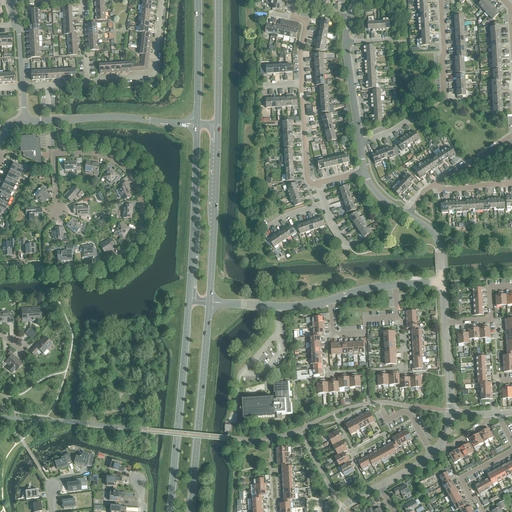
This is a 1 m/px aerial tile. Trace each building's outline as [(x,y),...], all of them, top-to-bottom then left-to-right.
[(482,0),(478,5),(481,9),(488,3),(486,1),(485,0),(482,0)] [(481,9),(485,12),(491,6),(489,4),(488,3),(481,9)] [(485,12),(488,16),(495,10),(493,9),(494,8),(491,6),(485,12)] [(495,10),(488,16),(492,20),(499,14),(496,11),(496,12),(495,10)] [(277,38),(277,35),(279,27),(273,26),(271,34),(271,37),(277,38)] [(142,54),(142,58),(148,59),(149,55),(150,55),(150,53),(149,53),(150,50),(140,49),(140,54),(142,54)] [(132,62),(126,63),(127,72),(127,73),(129,73),(129,72),(136,71),(135,64),(132,65),(132,62)] [(405,136),(410,144),(413,142),(411,139),(413,137),(411,134),(410,132),(405,136)] [(415,132),(411,134),(413,137),(411,139),(413,142),(414,143),(420,140),(415,132)] [(21,137),(20,139),(21,152),(22,152),(23,156),(37,163),(37,162),(41,161),(39,138),(35,138),(34,136),(21,137)] [(407,146),(410,144),(405,136),(399,140),(400,142),(400,141),(402,144),(405,143),(407,146)] [(408,148),(407,146),(405,143),(402,144),(400,141),(400,142),(397,144),(402,151),(408,148)] [(388,148),(381,150),(385,159),(388,157),(387,154),(389,153),(388,149),(388,148)] [(392,148),(388,149),(389,153),(387,154),(388,157),(389,159),(395,157),(392,149),(392,148)] [(440,152),(446,160),(449,157),(447,154),(449,153),(447,150),(446,148),(440,152)] [(450,148),(447,150),(449,153),(447,154),(449,157),(450,159),(456,155),(450,148)] [(385,159),(381,150),(375,152),(376,154),(377,158),(380,157),(381,160),(385,159)] [(435,156),(436,157),(438,160),(440,159),(442,162),(446,160),(440,152),(435,156)] [(343,155),(341,156),(343,164),(349,162),(347,155),(347,154),(343,155)] [(376,154),(372,156),(375,164),(382,162),(381,160),(380,157),(377,158),(376,154)] [(436,157),(433,159),(438,167),(443,163),(442,162),(440,159),(438,160),(436,157)] [(438,167),(433,159),(430,161),(429,162),(431,165),(429,166),(431,169),(432,171),(438,167)] [(325,168),(323,160),(323,161),(322,160),(319,161),(317,162),(319,170),(325,168)] [(428,160),(423,163),(428,171),(431,169),(429,166),(431,165),(429,162),(430,161),(428,160)] [(65,170),(77,170),(77,171),(81,171),(80,165),(76,165),(76,162),(64,162),(65,170)] [(85,170),(85,173),(90,174),(90,171),(94,172),(94,174),(98,174),(100,164),(87,162),(85,170)] [(6,168),(10,170),(20,175),(22,170),(21,170),(22,167),(13,163),(11,167),(8,165),(6,168)] [(428,171),(423,163),(417,167),(418,169),(419,169),(421,172),(423,170),(425,173),(428,171)] [(103,178),(111,184),(118,176),(109,169),(103,178)] [(426,175),(425,173),(423,170),(421,172),(419,169),(418,169),(415,171),(420,179),(426,175)] [(3,176),(6,178),(6,177),(16,182),(18,178),(18,177),(19,175),(20,175),(10,170),(8,174),(4,172),(3,176)] [(410,183),(411,183),(413,180),(407,174),(402,179),(403,180),(406,182),(408,181),(410,183)] [(0,180),(0,183),(3,185),(13,189),(15,185),(14,184),(15,182),(16,182),(6,177),(6,178),(4,181),(1,179),(0,180)] [(412,184),(411,183),(410,183),(408,181),(406,182),(403,180),(401,183),(407,189),(412,184)] [(118,189),(123,200),(131,197),(127,188),(129,187),(127,182),(119,185),(121,188),(118,189)] [(297,190),(299,190),(296,183),(288,186),(289,190),(292,189),(293,191),(297,190)] [(407,189),(401,183),(398,185),(398,186),(401,188),(399,190),(401,192),(401,193),(403,194),(407,189)] [(399,195),(401,193),(401,192),(399,190),(401,188),(398,186),(398,185),(397,184),(392,189),(399,195)] [(0,192),(1,193),(1,192),(9,196),(11,192),(12,189),(13,190),(13,189),(3,185),(1,188),(0,188),(0,192)] [(35,198),(43,205),(50,197),(45,192),(47,190),(42,186),(39,189),(41,190),(35,198)] [(65,197),(71,202),(77,195),(80,198),(84,193),(80,190),(79,191),(74,186),(65,197)] [(339,188),(341,195),(349,192),(349,191),(348,188),(347,186),(339,188)] [(0,200),(7,204),(10,200),(9,200),(10,197),(9,196),(1,192),(1,193),(0,194),(0,200)] [(341,195),(343,200),(351,198),(351,197),(350,194),(349,192),(341,195)] [(291,203),(293,203),(293,202),(297,201),(296,199),(299,198),(299,197),(298,194),(289,197),(291,203)] [(293,202),(293,203),(294,206),(303,203),(301,197),(299,197),(299,198),(296,199),(297,201),(293,202)] [(343,200),(345,206),(353,204),(353,203),(352,200),(351,198),(343,200)] [(123,218),(131,218),(132,212),(133,212),(133,205),(126,204),(125,208),(123,208),(123,218)] [(353,204),(345,206),(347,212),(355,210),(355,209),(354,206),(353,204)] [(74,214),(77,214),(77,216),(88,215),(88,205),(73,206),(74,214)] [(25,215),(28,215),(29,221),(34,221),(34,219),(38,219),(38,220),(42,219),(41,208),(35,209),(35,207),(25,207),(25,215)] [(349,217),(353,222),(360,218),(359,217),(360,217),(358,214),(358,215),(356,212),(349,217)] [(353,222),(356,227),(363,223),(363,222),(361,219),(361,220),(360,218),(353,222)] [(67,227),(75,234),(79,230),(84,232),(86,227),(84,227),(85,224),(79,222),(78,223),(73,219),(70,222),(71,223),(67,227)] [(114,233),(123,239),(129,229),(120,223),(114,233)] [(356,227),(360,232),(366,228),(367,227),(365,225),(364,225),(363,223),(356,227)] [(288,228),(286,229),(291,236),(295,233),(290,226),(288,227),(288,228)] [(55,232),(52,232),(52,236),(53,236),(56,236),(56,240),(58,239),(59,243),(68,242),(67,234),(63,235),(63,232),(63,228),(55,228),(55,232)] [(366,228),(360,232),(363,238),(370,233),(368,230),(366,228)] [(284,230),(282,231),(287,239),(291,236),(286,229),(284,230)] [(280,233),(278,235),(282,242),(287,239),(282,231),(279,233),(280,233)] [(276,235),(273,237),(278,245),(282,242),(278,235),(276,236),(276,235)] [(278,245),(273,237),(271,239),(269,240),(274,247),(278,245)] [(10,250),(10,248),(15,248),(14,239),(9,240),(10,242),(2,243),(2,255),(11,254),(10,250)] [(24,245),(25,254),(35,254),(34,243),(25,244),(25,239),(20,240),(20,245),(24,245)] [(104,242),(100,245),(101,246),(105,254),(108,252),(113,249),(112,247),(115,246),(115,245),(117,244),(115,241),(112,242),(110,239),(104,242)] [(83,253),(81,253),(82,259),(88,259),(88,256),(92,255),(93,258),(97,257),(96,249),(95,249),(94,245),(82,246),(83,253)] [(58,252),(58,261),(72,260),(71,250),(64,250),(64,252),(58,252)] [(33,317),(40,316),(40,310),(33,310),(33,309),(24,310),(24,315),(22,315),(23,322),(34,321),(33,317)] [(0,313),(0,321),(2,322),(2,323),(9,322),(9,324),(13,323),(12,315),(12,312),(8,313),(8,312),(1,312),(1,313),(0,313)] [(411,328),(411,331),(418,331),(418,330),(418,322),(407,323),(407,322),(406,323),(406,328),(411,328)] [(312,328),(313,337),(319,337),(320,337),(324,337),(323,333),(325,333),(324,328),(323,328),(312,328)] [(32,349),(38,355),(41,352),(43,353),(46,349),(49,352),(54,347),(50,343),(51,342),(44,337),(40,342),(39,342),(32,349)] [(502,355),(503,361),(504,361),(511,360),(511,351),(507,352),(506,352),(507,355),(502,355)] [(17,359),(9,352),(6,355),(9,358),(5,362),(9,366),(7,369),(8,369),(12,373),(15,369),(17,371),(22,364),(17,359)] [(413,363),(413,364),(413,367),(412,367),(412,371),(417,371),(426,371),(426,365),(423,366),(422,363),(413,363)] [(322,369),(313,370),(313,375),(319,375),(319,377),(324,377),(324,374),(323,374),(323,371),(324,371),(324,369),(322,369)] [(296,371),(295,371),(295,379),(295,380),(297,380),(307,379),(307,378),(306,375),(301,376),(301,371),(297,371),(296,371)] [(242,399),(242,401),(243,418),(274,417),(274,413),(276,413),(277,419),(282,418),(282,415),(292,415),(292,403),(291,403),(290,399),(289,399),(289,397),(291,397),(291,391),(290,392),(289,382),(273,383),(274,393),(275,393),(275,398),(277,398),(277,399),(275,400),(276,401),(274,401),(273,398),(242,399)] [(369,411),(364,414),(365,415),(364,415),(369,423),(369,424),(374,422),(369,411)] [(364,414),(359,416),(360,417),(364,426),(364,427),(369,424),(369,423),(364,415),(365,415),(364,414)] [(359,416),(354,419),(355,420),(359,428),(359,429),(360,430),(364,427),(364,426),(360,417),(359,416)] [(354,419),(350,422),(350,423),(355,431),(354,431),(355,432),(360,430),(359,429),(359,428),(355,420),(354,419)] [(350,422),(345,424),(350,435),(355,432),(354,431),(355,431),(350,423),(350,422)] [(404,431),(401,432),(402,433),(407,443),(412,440),(405,427),(402,428),(404,431)] [(484,427),(482,428),(488,440),(493,437),(488,428),(485,430),(484,427)] [(481,432),(478,433),(483,442),(488,440),(482,428),(480,429),(481,432)] [(399,434),(397,435),(397,436),(402,445),(407,443),(402,433),(401,432),(400,430),(398,431),(399,434)] [(327,436),(330,441),(341,434),(340,432),(338,434),(336,431),(327,436)] [(474,432),(472,433),(478,445),(483,442),(478,433),(476,435),(474,432)] [(471,442),(468,444),(471,449),(478,445),(472,433),(470,434),(472,437),(469,439),(471,442)] [(333,445),(341,441),(340,438),(343,436),(341,434),(330,441),(333,445)] [(394,442),(391,443),(394,450),(395,450),(402,445),(397,436),(397,435),(392,438),(394,442)] [(389,444),(386,446),(387,447),(391,455),(396,452),(395,450),(394,450),(391,443),(389,440),(387,441),(389,444)] [(333,445),(335,450),(347,444),(346,442),(343,443),(341,441),(333,445)] [(384,447),(381,448),(382,449),(386,458),(391,455),(387,447),(386,446),(385,443),(382,444),(384,447)] [(464,443),(462,444),(468,455),(473,453),(471,449),(468,444),(465,445),(464,443)] [(335,450),(338,455),(342,453),(343,452),(347,450),(345,447),(348,446),(347,444),(335,450)] [(458,449),(463,458),(465,460),(469,458),(468,455),(462,444),(460,445),(461,447),(458,449)] [(379,449),(377,451),(377,452),(382,460),(386,458),(382,449),(381,448),(380,445),(378,447),(379,449)] [(374,452),(372,453),(372,454),(377,463),(382,460),(377,452),(377,451),(375,448),(373,449),(374,452)] [(454,448),(452,449),(458,460),(463,458),(458,449),(456,450),(454,448)] [(458,460),(452,449),(450,450),(452,453),(449,454),(454,463),(458,460)] [(370,455),(367,456),(368,457),(372,464),(371,465),(372,466),(377,463),(372,454),(372,453),(370,451),(368,452),(370,455)] [(83,452),(81,456),(80,456),(80,457),(76,456),(74,463),(75,463),(74,465),(81,466),(82,465),(87,467),(88,466),(91,467),(94,455),(83,452)] [(334,457),(337,462),(348,455),(347,453),(344,455),(343,452),(342,453),(338,455),(334,457)] [(65,455),(66,457),(62,458),(62,460),(55,462),(53,463),(54,467),(57,466),(57,469),(61,468),(61,469),(65,467),(69,466),(68,463),(71,462),(69,454),(65,455)] [(339,466),(348,462),(347,459),(349,457),(348,455),(337,462),(339,466)] [(361,456),(362,459),(367,467),(371,465),(372,464),(368,457),(367,456),(364,457),(363,455),(361,456)] [(281,464),(281,467),(289,467),(288,458),(287,458),(278,459),(277,459),(276,459),(277,464),(281,464)] [(124,472),(125,469),(119,467),(121,462),(111,459),(108,468),(124,473),(124,472)] [(362,459),(360,460),(359,459),(355,461),(357,465),(359,464),(362,470),(367,467),(362,459)] [(504,465),(501,466),(502,467),(501,467),(507,477),(511,474),(506,465),(506,464),(504,461),(502,462),(504,465)] [(339,466),(342,471),(353,465),(352,463),(350,464),(348,462),(339,466)] [(499,468),(496,469),(497,470),(502,479),(507,477),(501,467),(502,467),(501,466),(500,464),(497,465),(499,468)] [(353,465),(342,471),(344,476),(353,471),(352,468),(354,467),(353,465)] [(494,470),(492,472),(492,473),(497,482),(498,483),(502,481),(502,479),(497,470),(496,469),(495,466),(493,467),(494,470)] [(486,474),(489,478),(492,484),(492,485),(497,482),(492,473),(492,472),(490,469),(488,470),(489,473),(486,474)] [(439,476),(441,481),(450,477),(448,474),(451,473),(450,470),(439,476)] [(441,481),(444,486),(452,481),(451,479),(454,477),(452,475),(450,477),(441,481)] [(106,483),(107,483),(107,486),(116,487),(116,481),(122,482),(122,478),(106,477),(106,483)] [(482,478),(484,481),(489,489),(493,486),(492,485),(492,484),(489,478),(486,479),(485,477),(482,478)] [(86,486),(85,478),(74,479),(75,483),(73,483),(67,484),(68,492),(81,490),(81,486),(86,486)] [(478,480),(479,483),(484,492),(489,489),(484,481),(481,482),(480,479),(478,480)] [(443,486),(446,491),(454,487),(455,486),(458,485),(456,483),(454,484),(452,481),(444,486),(443,486)] [(479,483),(476,485),(476,484),(474,485),(479,494),(484,492),(479,483)] [(400,491),(403,498),(410,494),(405,485),(398,488),(393,490),(395,494),(400,491)] [(26,491),(25,491),(25,492),(21,498),(18,499),(26,498),(26,500),(38,498),(37,490),(30,490),(29,486),(26,491)] [(446,491),(448,496),(456,492),(457,492),(458,491),(460,490),(459,487),(456,489),(455,486),(454,487),(446,491)] [(254,490),(255,499),(261,499),(262,499),(262,495),(267,495),(266,490),(265,490),(254,490)] [(108,501),(119,501),(119,496),(125,496),(125,493),(125,492),(109,491),(108,501)] [(448,496),(451,501),(459,496),(460,496),(463,494),(462,492),(459,494),(458,491),(457,492),(456,492),(448,496)] [(451,501),(453,506),(462,501),(463,501),(465,499),(464,497),(461,498),(460,496),(459,496),(451,501)] [(62,505),(62,508),(63,508),(64,510),(75,508),(74,506),(75,506),(75,503),(74,503),(74,502),(75,502),(75,499),(74,499),(73,497),(62,499),(63,500),(62,500),(62,504),(63,503),(63,505),(62,505)] [(279,503),(279,508),(281,508),(281,509),(290,508),(291,508),(291,502),(291,500),(291,499),(284,500),(283,500),(283,503),(279,503)] [(403,507),(406,511),(409,511),(414,509),(415,510),(416,511),(419,511),(423,510),(420,505),(417,506),(414,501),(403,507)] [(456,511),(459,509),(465,505),(465,506),(468,504),(467,502),(464,503),(463,501),(462,501),(453,506),(456,511)] [(491,511),(501,511),(501,510),(505,507),(502,501),(496,505),(498,508),(491,511)] [(41,509),(42,509),(41,503),(33,504),(33,511),(39,511),(41,511),(41,509)]
